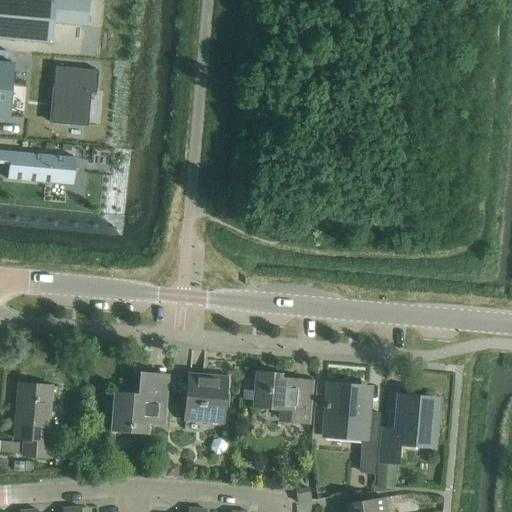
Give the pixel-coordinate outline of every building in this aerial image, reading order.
[(80,0),(0,0),(0,38),(51,44),(53,22),(87,25),(89,1),(80,0)] [(0,62),(0,117),(9,119),(14,64),(0,62)] [(56,68),(50,124),(85,128),(89,93),(96,93),(98,72),(56,68)] [(0,178),(68,185),(75,185),(75,183),(78,160),(0,151),(0,178)] [(112,422),(111,432),(149,436),(150,425),(163,427),(166,392),(149,391),(151,374),(140,373),(138,395),(114,393),(112,422)] [(308,425),(312,383),(272,379),(272,374),(257,373),(253,407),(281,410),(280,418),(290,419),(289,423),(308,425)] [(189,374),(185,422),(223,425),(227,378),(189,374)] [(50,458),(51,442),(47,441),(51,386),(18,384),(14,440),(23,441),(22,456),(50,458)] [(376,449),(379,418),(379,413),(367,412),(369,390),(329,387),(325,439),(361,442),(360,447),(376,449)] [(432,445),(435,402),(401,400),(398,433),(382,432),(380,460),(396,461),(398,442),(432,445)] [(55,455),(54,466),(62,467),(63,456),(55,455)] [(14,462),(13,472),(23,473),(23,472),(24,470),(24,462),(14,462)] [(24,470),(23,472),(32,473),(33,463),(24,462),(24,470)] [(166,464),(165,477),(177,478),(178,465),(166,464)] [(377,475),(376,487),(394,488),(395,476),(377,475)] [(295,490),(296,492),(298,503),(298,504),(312,502),(312,501),(309,488),(296,490),(295,490)] [(347,511),(386,511),(384,498),(346,504),(347,511)]
